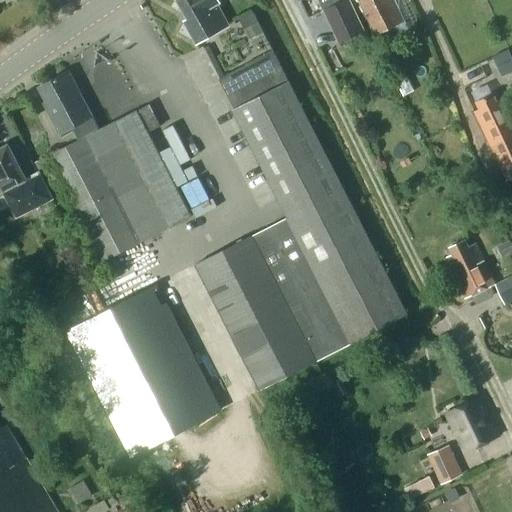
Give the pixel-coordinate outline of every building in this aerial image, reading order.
[(230,26),(218,4),(221,3),(219,0),(178,0),(189,19),(185,21),(197,44),(230,26)] [(346,0),(335,6),(325,11),(342,43),(365,31),(348,0),(346,0)] [(360,0),(377,35),(382,33),(386,42),(400,35),(396,26),(402,23),(390,0),(360,0)] [(259,22),(254,11),(240,19),(245,29),(259,22)] [(259,22),(245,29),(250,39),(264,32),(259,22)] [(511,56),(509,50),(494,57),(502,75),(511,70),(511,56)] [(261,390),(409,315),(274,51),(220,79),(235,109),(233,110),(288,217),(197,264),(261,390)] [(415,91),(409,78),(408,79),(403,70),(393,76),(398,84),(405,96),(415,91)] [(63,138),(70,134),(75,143),(46,157),(92,246),(101,263),(192,217),(137,111),(100,130),(80,92),(81,92),(70,71),(39,87),(50,108),(48,109),(63,138)] [(475,113),(491,145),(511,135),(511,119),(503,100),(498,102),(494,95),(477,103),(480,110),(475,113)] [(511,135),(491,145),(507,180),(511,178),(511,135)] [(0,192),(4,190),(18,216),(52,198),(39,173),(26,179),(9,146),(0,150),(0,192)] [(511,252),(511,238),(499,245),(505,256),(511,252)] [(494,290),(492,286),(496,285),(476,243),(469,247),(466,240),(450,248),(453,255),(448,257),(452,266),(447,268),(453,281),(457,279),(466,299),(473,296),(475,301),(479,303),(493,296),(494,290)] [(511,276),(499,283),(509,303),(511,301),(511,276)] [(68,332),(132,458),(223,411),(169,304),(162,307),(155,293),(161,290),(159,286),(68,332)] [(394,345),(381,351),(388,366),(401,359),(394,345)] [(498,435),(483,401),(477,404),(475,398),(456,407),(459,413),(448,418),(457,437),(463,434),(470,448),(498,435)] [(0,511),(54,511),(5,426),(1,428),(0,426),(0,511)] [(426,438),(433,434),(431,429),(423,433),(426,438)] [(451,443),(429,452),(443,482),(464,473),(451,443)] [(405,489),(411,500),(436,487),(431,476),(405,489)] [(78,505),(94,495),(85,480),(68,490),(78,505)] [(511,492),(504,496),(507,503),(501,506),(502,508),(511,503),(511,492)] [(104,511),(110,509),(105,500),(88,510),(89,511),(104,511)]
